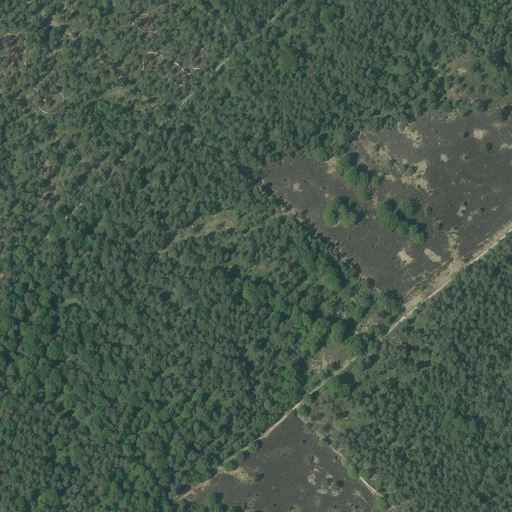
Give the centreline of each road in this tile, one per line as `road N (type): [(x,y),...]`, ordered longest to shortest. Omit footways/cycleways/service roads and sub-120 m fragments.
road 1 (unknown): [(167,511),(511,232)]
road 2 (track): [(0,290),(169,121)]
road 3 (track): [(169,121),(24,0)]
road 4 (track): [(169,121),(286,0)]
road 5 (track): [(104,184),(0,95)]
